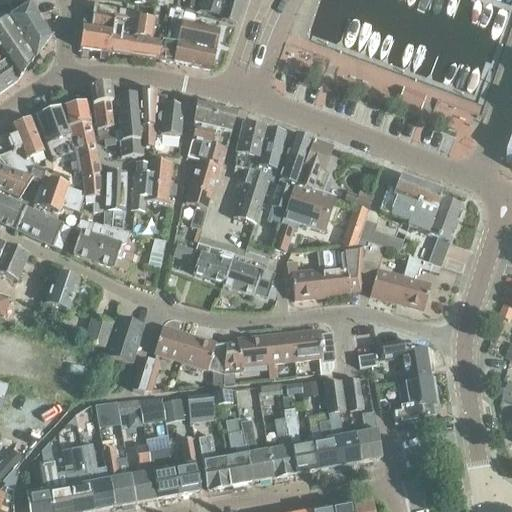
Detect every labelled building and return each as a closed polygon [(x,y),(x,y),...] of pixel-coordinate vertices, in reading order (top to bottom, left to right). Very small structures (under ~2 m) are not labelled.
[(154,10),(166,12),(171,13),(181,15),(183,0),(133,0),(133,6),(154,9),(154,10)] [(183,0),(181,15),(220,25),(234,30),(240,10),(241,10),(243,0),(183,0)] [(32,7),(8,22),(33,62),(51,39),(32,7)] [(133,59),(157,63),(160,45),(162,46),(166,12),(154,10),(152,24),(135,22),(132,41),(136,42),(133,59)] [(107,63),(108,56),(114,14),(93,11),(92,21),(83,20),(82,31),(80,51),(100,54),(99,62),(107,63)] [(108,56),(133,59),(136,42),(132,41),(135,22),(136,15),(114,12),(114,14),(108,56)] [(160,45),(157,63),(174,65),(210,73),(220,25),(181,15),(171,13),(166,12),(162,46),(160,45)] [(0,27),(0,57),(17,84),(33,62),(8,22),(0,27)] [(0,95),(17,84),(0,57),(0,95)] [(114,130),(112,119),(113,118),(110,88),(89,91),(98,144),(104,143),(105,149),(115,147),(113,130),(114,130)] [(403,91),(399,102),(421,110),(426,99),(403,91)] [(156,96),(139,93),(139,99),(142,151),(152,151),(153,141),(156,99),(156,96)] [(68,110),(60,111),(66,130),(90,126),(90,125),(84,97),(66,101),(68,110)] [(137,98),(116,100),(119,145),(141,143),(137,98)] [(164,107),(165,100),(156,99),(153,141),(160,142),(160,139),(179,141),(182,109),(164,107)] [(193,143),(191,142),(188,156),(198,159),(207,162),(215,133),(210,132),(216,110),(196,105),(192,128),(196,128),(193,143)] [(207,162),(198,159),(188,156),(187,160),(197,163),(219,170),(222,170),(226,152),(235,115),(216,110),(210,132),(215,133),(207,162)] [(74,175),(82,174),(80,161),(79,155),(76,156),(66,130),(60,111),(37,120),(53,164),(71,158),(74,175)] [(0,160),(0,162),(4,169),(15,161),(21,166),(29,169),(26,162),(44,155),(31,123),(11,130),(14,137),(6,140),(12,156),(0,160)] [(90,126),(66,130),(76,156),(79,155),(80,161),(97,158),(96,157),(90,126)] [(234,171),(248,174),(258,177),(259,173),(254,172),(255,168),(263,133),(243,128),(234,166),(235,166),(234,171)] [(284,137),(263,133),(255,168),(274,173),(284,137)] [(277,187),(291,191),(292,190),(292,187),(296,189),(312,144),(293,137),(278,183),(277,187)] [(140,144),(120,146),(121,162),(142,160),(140,144)] [(321,196),(322,193),(327,194),(330,184),(326,183),(328,176),(323,174),(332,151),(312,144),(296,189),(321,196)] [(82,174),(85,197),(86,207),(93,207),(93,215),(101,215),(101,182),(102,182),(97,158),(80,161),(82,174)] [(41,183),(39,191),(34,205),(60,215),(62,209),(79,215),(80,214),(84,216),(86,207),(85,197),(43,181),(45,174),(29,169),(21,166),(15,161),(4,169),(33,180),(41,183)] [(147,163),(147,168),(135,167),(131,214),(143,216),(144,205),(166,207),(167,199),(168,187),(170,166),(147,163)] [(205,212),(219,170),(197,163),(183,206),(194,209),(205,212)] [(0,192),(20,201),(29,185),(33,180),(4,169),(0,166),(0,192)] [(248,174),(233,221),(254,228),(268,180),(258,177),(248,174)] [(104,228),(112,229),(114,213),(125,214),(126,198),(126,177),(106,177),(106,197),(104,228)] [(378,215),(408,226),(416,207),(435,215),(439,203),(443,194),(401,178),(396,192),(388,189),(378,215)] [(174,200),(175,188),(168,187),(167,199),(174,200)] [(277,187),(271,206),(285,211),(291,191),(277,187)] [(291,191),(285,211),(280,228),(273,252),(285,256),(292,232),(295,233),(297,227),(323,235),(334,200),(321,196),(296,189),(292,187),(292,190),(291,191)] [(16,233),(26,210),(0,197),(0,226),(16,234),(16,233)] [(371,204),(356,199),(353,208),(368,214),(371,204)] [(408,226),(407,230),(427,237),(426,238),(449,246),(462,212),(439,203),(435,215),(416,207),(408,226)] [(340,251),(355,250),(357,242),(368,214),(353,208),(340,251)] [(194,209),(189,230),(199,233),(205,212),(194,209)] [(26,210),(16,233),(53,250),(59,237),(69,241),(73,231),(26,210)] [(129,236),(122,234),(94,226),(94,227),(80,223),(74,234),(79,237),(73,259),(114,272),(118,260),(121,261),(124,252),(121,251),(122,248),(126,246),(129,236)] [(390,240),(386,251),(398,255),(402,244),(390,240)] [(317,274),(320,301),(350,298),(349,295),(358,295),(359,287),(360,263),(362,263),(367,245),(357,242),(355,250),(340,251),(338,251),(340,271),(317,274)] [(0,243),(0,276),(18,284),(29,257),(0,243)] [(153,243),(151,255),(162,258),(165,245),(153,243)] [(360,263),(359,287),(360,287),(372,290),(369,300),(394,307),(402,280),(378,273),(379,267),(384,250),(367,245),(362,263),(360,263)] [(192,277),(222,287),(231,263),(233,258),(223,254),(219,253),(197,246),(195,254),(175,247),(172,258),(191,265),(194,254),(199,256),(192,277)] [(221,246),(219,253),(223,254),(233,258),(244,262),(247,254),(221,246)] [(247,254),(244,262),(252,264),(266,270),(271,256),(248,248),(247,254)] [(432,255),(428,266),(431,267),(440,270),(444,259),(432,255)] [(231,263),(222,287),(222,289),(252,300),(253,297),(267,301),(275,278),(250,270),(252,264),(244,262),(233,258),(231,263)] [(402,280),(394,307),(423,315),(430,288),(413,283),(414,279),(417,280),(419,272),(429,274),(431,267),(428,266),(408,260),(403,280),(402,280)] [(294,304),(320,301),(317,274),(297,276),(296,265),(286,266),(288,278),(291,278),(294,304)] [(56,277),(46,308),(69,315),(79,285),(56,277)] [(0,298),(0,320),(2,321),(8,301),(0,298)] [(511,324),(511,323),(511,311),(504,308),(501,317),(500,320),(511,324)] [(85,346),(107,352),(114,327),(93,321),(85,346)] [(106,360),(132,368),(144,330),(117,322),(106,360)] [(154,357),(181,365),(189,338),(162,330),(154,357)] [(319,334),(292,337),(295,365),(321,362),(322,367),(333,365),(335,363),(332,337),(320,338),(319,334)] [(292,337),(265,340),(269,381),(277,380),(276,370),(273,371),(273,367),(295,365),(292,337)] [(181,365),(224,379),(226,354),(214,351),(216,347),(189,338),(181,365)] [(226,354),(224,379),(242,376),(241,370),(267,368),(269,381),(265,340),(237,343),(238,353),(226,354)] [(399,362),(402,384),(430,380),(425,351),(409,354),(407,344),(375,349),(377,357),(357,360),(359,372),(379,369),(378,365),(399,362)] [(142,363),(132,394),(144,397),(150,397),(159,368),(142,363)] [(430,380),(402,384),(406,410),(392,412),(395,428),(419,424),(418,421),(434,419),(432,407),(434,406),(430,380)] [(346,384),(350,415),(362,413),(357,383),(346,384)] [(318,384),(301,387),(303,400),(320,397),(318,384)] [(323,388),(327,415),(338,469),(359,465),(354,438),(343,440),(338,417),(344,416),(340,385),(323,388)] [(300,386),(287,387),(289,397),(301,396),(300,386)] [(280,388),(269,389),(270,398),(281,397),(280,388)] [(229,393),(213,395),(214,407),(231,405),(229,393)] [(212,395),(186,398),(188,414),(214,411),(212,395)] [(142,427),(164,423),(161,406),(161,401),(137,404),(139,411),(142,427)] [(179,402),(161,406),(164,423),(182,420),(179,402)] [(126,405),(125,405),(127,417),(140,416),(139,411),(137,404),(126,405)] [(116,406),(94,409),(99,431),(120,428),(116,406)] [(283,414),(284,422),(294,477),(315,473),(310,447),(299,448),(294,413),(283,414)] [(321,445),(310,447),(315,473),(338,469),(327,415),(316,417),(321,445)] [(364,437),(354,438),(359,465),(381,461),(373,416),(361,418),(364,437)] [(238,422),(225,425),(227,437),(241,434),(239,426),(238,422)] [(278,452),(268,454),(273,481),(294,477),(284,422),(273,424),(278,452)] [(239,426),(241,434),(251,485),(273,481),(268,454),(256,456),(250,424),(239,426)] [(236,459),(224,462),(229,489),(251,485),(241,434),(227,437),(230,452),(234,451),(236,459)] [(229,489),(224,462),(215,464),(211,440),(207,440),(198,442),(207,493),(229,489)] [(186,469),(173,471),(178,499),(200,495),(190,442),(181,444),(186,469)] [(93,449),(81,451),(92,511),(108,511),(113,511),(105,471),(97,473),(93,449)] [(140,477),(128,480),(134,507),(156,503),(147,455),(146,450),(136,452),(139,468),(138,468),(140,477)] [(65,479),(67,491),(71,511),(92,511),(81,451),(70,453),(74,477),(65,479)] [(102,453),(105,471),(113,511),(134,507),(128,480),(118,481),(113,451),(102,453)] [(169,452),(147,455),(156,503),(178,499),(173,471),(169,452)] [(0,484),(15,470),(5,460),(0,465),(0,484)] [(54,466),(43,468),(50,511),(71,511),(67,491),(59,493),(54,466)] [(50,511),(43,468),(33,469),(38,497),(28,499),(29,511),(50,511)] [(18,476),(14,473),(2,486),(4,488),(15,492),(18,476)] [(0,511),(13,511),(13,500),(15,492),(4,488),(0,492),(0,511)]
